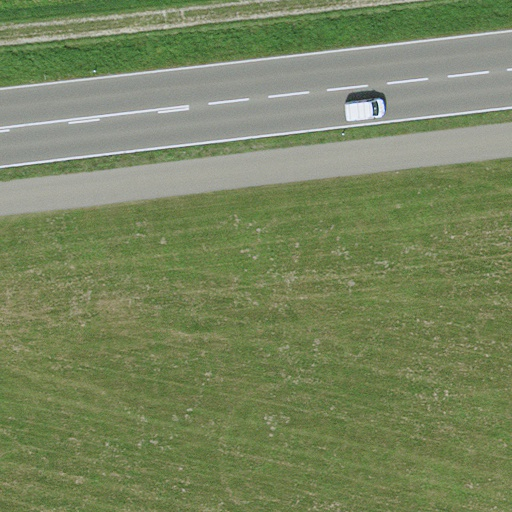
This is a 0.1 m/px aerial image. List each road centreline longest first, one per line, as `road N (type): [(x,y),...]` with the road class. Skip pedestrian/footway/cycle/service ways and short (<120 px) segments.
road 1 (primary): [(0,129),(511,72)]
road 2 (track): [(0,28),(298,0)]
